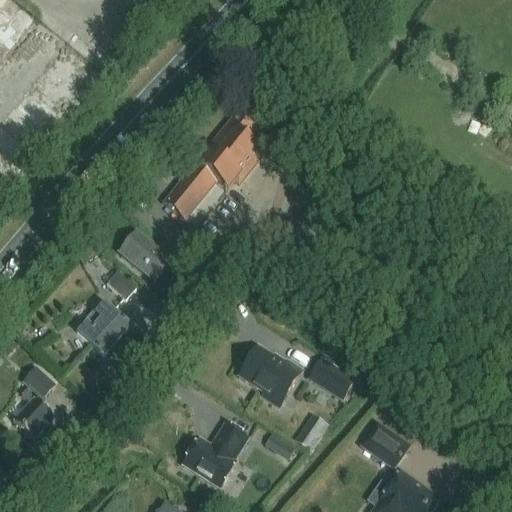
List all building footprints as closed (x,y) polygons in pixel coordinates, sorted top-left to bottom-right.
[(312,59),(296,48),(280,69),(296,80),(312,59)] [(511,84),(511,58),(499,76),(511,84)] [(280,106),(261,91),(209,155),(204,151),(192,167),(196,170),(166,209),(184,224),(215,185),(227,195),(235,185),(239,188),(263,158),(247,146),(280,106)] [(120,258),(154,286),(171,265),(137,237),(120,258)] [(119,277),(109,288),(128,306),(138,295),(119,277)] [(104,360),(129,333),(101,308),(77,335),(104,360)] [(8,339),(0,348),(0,353),(7,360),(18,348),(8,339)] [(257,352),(239,381),(264,397),(262,400),(280,411),(302,376),(287,366),(284,369),(257,352)] [(343,404),(354,387),(321,366),(310,383),(343,404)] [(23,400),(31,408),(13,427),(34,445),(55,421),(40,408),(56,391),(36,373),(24,388),(29,393),(23,400)] [(394,474),(411,450),(378,427),(362,451),(394,474)] [(247,443),(226,429),(212,451),(199,444),(183,469),(220,492),(236,467),(233,465),(247,443)] [(306,433),(299,443),(311,451),(317,441),(306,433)] [(272,439),(265,450),(276,456),(282,446),(272,439)] [(435,511),(441,505),(401,477),(377,511),(435,511)]
